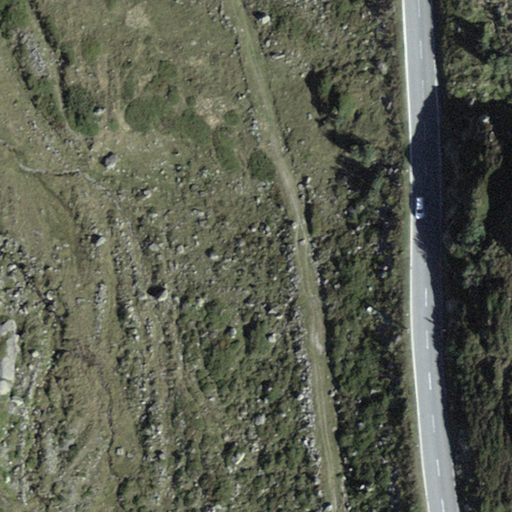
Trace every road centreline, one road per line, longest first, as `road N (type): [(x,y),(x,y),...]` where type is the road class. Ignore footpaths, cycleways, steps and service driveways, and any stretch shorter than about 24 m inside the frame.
road 1 (trunk): [(187,511),(370,0)]
road 2 (tertiary): [(419,0),(427,374),(443,511)]
